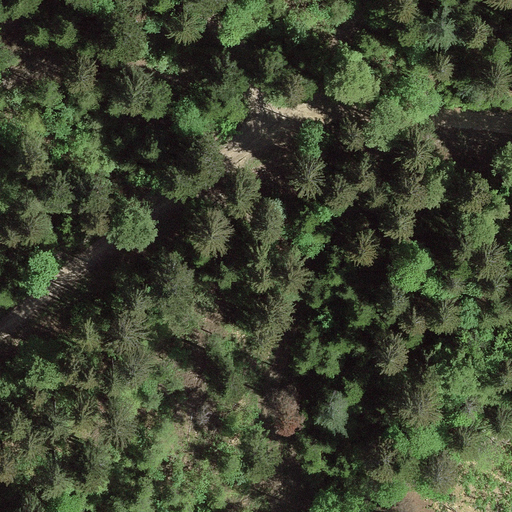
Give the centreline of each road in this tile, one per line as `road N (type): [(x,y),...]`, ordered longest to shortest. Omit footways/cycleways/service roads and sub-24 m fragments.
road 1 (track): [(364,0),(288,111),(0,337)]
road 2 (track): [(288,111),(199,0)]
